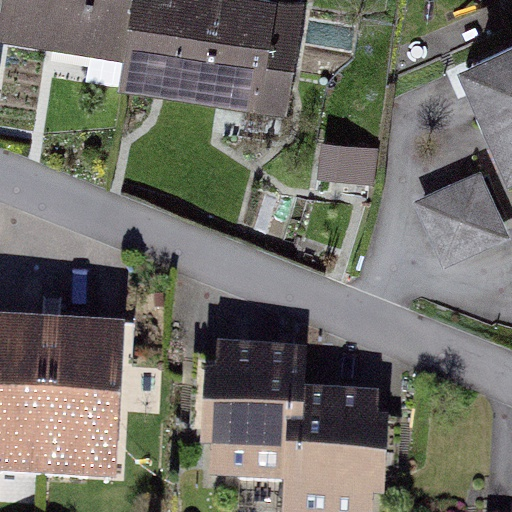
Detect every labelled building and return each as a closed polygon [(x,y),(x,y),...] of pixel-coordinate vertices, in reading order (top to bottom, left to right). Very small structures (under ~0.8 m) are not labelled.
[(131,56),(139,0),(12,0),(7,37),(131,56)] [(127,83),(280,107),(294,18),(177,0),(139,0),(131,56),(127,83)] [(491,133),(511,123),(511,56),(467,75),(491,133)] [(511,123),(491,133),(511,181),(511,123)] [(478,186),(425,208),(447,262),(501,239),(478,186)] [(0,459),(43,462),(50,329),(0,326),(0,459)] [(43,462),(112,465),(119,333),(50,329),(43,462)] [(218,472),(291,474),(293,420),(298,420),(299,395),(300,354),(222,351),(218,472)] [(293,420),(291,474),(289,511),(366,511),(370,397),(299,395),(298,420),(293,420)]
